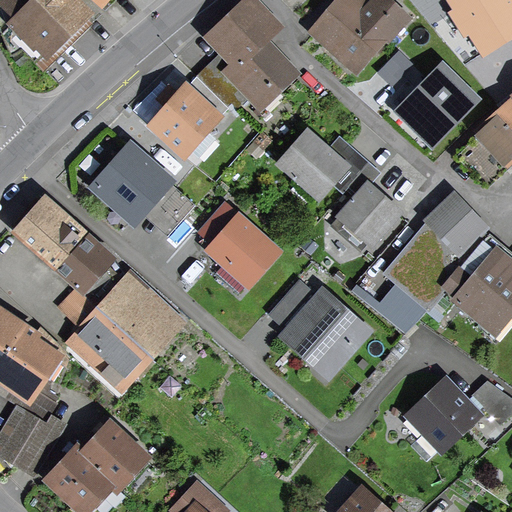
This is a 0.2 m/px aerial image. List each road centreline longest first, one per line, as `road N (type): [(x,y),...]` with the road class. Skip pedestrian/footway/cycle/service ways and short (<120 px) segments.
road 1 (unknown): [(258,0),(282,38),(395,146),(490,211)]
road 2 (unclassified): [(28,146),(204,0)]
